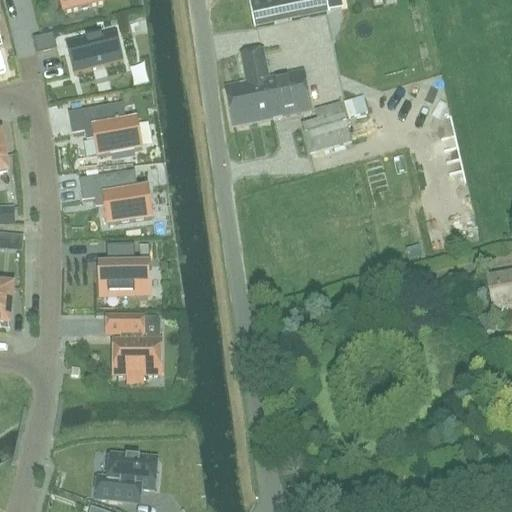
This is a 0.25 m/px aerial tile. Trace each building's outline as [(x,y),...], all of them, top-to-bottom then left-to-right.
[(59,0),(63,14),(106,4),(104,0),(59,0)] [(326,0),(248,0),(255,31),(329,15),(326,0)] [(33,40),(37,56),(57,51),(53,35),(33,40)] [(88,75),(86,66),(99,63),(102,71),(120,67),(112,38),(82,46),(81,41),(61,46),(64,56),(65,55),(66,60),(65,61),(70,79),(88,75)] [(233,129),(290,118),(312,114),(304,71),(268,78),(263,51),(241,55),(247,85),(225,89),(233,129)] [(343,103),(348,120),(368,114),(362,97),(343,103)] [(352,143),(340,104),(314,111),(317,121),(300,126),(309,156),(352,143)] [(121,106),(69,116),(73,135),(92,132),(98,159),(142,151),(137,122),(125,124),(121,106)] [(86,161),(79,161),(80,170),(87,170),(86,161)] [(123,180),(91,184),(94,205),(110,203),(112,225),(152,220),(148,188),(124,191),(123,180)] [(13,210),(0,210),(0,226),(14,226),(13,210)] [(0,248),(2,249),(8,244),(8,237),(0,235),(0,248)] [(113,268),(101,268),(101,300),(148,299),(147,267),(132,267),(132,260),(134,260),(134,247),(106,247),(107,261),(113,261),(113,268)] [(511,274),(489,278),(495,312),(511,309),(511,274)] [(13,288),(0,287),(0,326),(10,327),(13,288)] [(477,319),(481,336),(496,332),(492,316),(477,319)] [(143,344),(143,319),(107,319),(107,336),(121,336),(121,344),(114,344),(114,378),(160,378),(160,344),(143,344)] [(373,383),(373,394),(382,394),(382,383),(373,383)] [(99,481),(97,502),(124,504),(139,506),(140,492),(154,493),(157,462),(111,458),(109,482),(99,481)]
